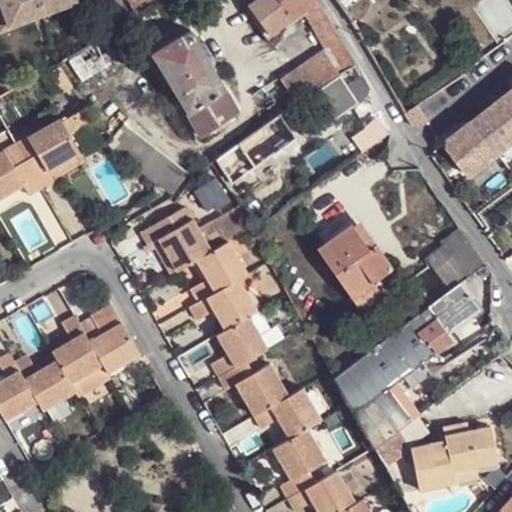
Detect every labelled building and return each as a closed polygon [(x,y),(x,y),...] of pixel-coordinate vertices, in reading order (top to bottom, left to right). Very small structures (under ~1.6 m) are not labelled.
[(43,12),(38,0),(0,0),(3,5),(10,24),(43,12)] [(38,0),(43,12),(74,0),(38,0)] [(130,0),(138,14),(160,1),(159,0),(130,0)] [(314,0),(252,0),(247,4),(269,32),(302,8),(314,0)] [(328,15),(318,0),(314,0),(302,8),(314,24),(328,15)] [(453,0),(459,8),(470,0),(469,0),(453,0)] [(3,5),(0,5),(0,27),(10,24),(3,5)] [(342,38),(328,15),(314,24),(327,47),(342,38)] [(224,87),(190,28),(151,51),(188,112),(224,87)] [(477,56),(503,38),(498,31),(472,48),(477,56)] [(113,35),(70,61),(82,80),(127,55),(113,35)] [(350,53),(342,38),(327,47),(335,62),(350,53)] [(511,61),(511,51),(504,41),(470,66),(484,83),(511,61)] [(335,62),(327,47),(281,78),(290,91),(298,101),(322,85),(341,72),(335,62)] [(355,62),(350,53),(335,62),(341,72),(355,62)] [(511,61),(484,83),(498,102),(511,90),(511,61)] [(371,87),(355,62),(341,72),(358,102),(370,92),(371,87)] [(60,66),(50,72),(62,93),(73,87),(60,66)] [(476,89),(484,83),(470,66),(463,71),(465,73),(476,89)] [(341,72),(322,85),(340,114),(358,102),(341,72)] [(456,105),(476,89),(465,73),(443,89),(456,105)] [(290,91),(281,78),(263,90),(272,103),(290,91)] [(238,110),(224,87),(188,112),(201,135),(238,110)] [(478,117),(504,151),(511,145),(511,90),(498,102),(478,117)] [(298,101),(290,91),(272,103),(279,115),(281,115),(298,101)] [(404,114),(410,124),(415,127),(422,128),(429,125),(438,118),(425,101),(404,114)] [(85,107),(59,122),(68,139),(95,124),(85,107)] [(294,133),(281,115),(279,115),(218,158),(230,177),(252,161),(255,166),(275,152),(273,148),(294,133)] [(472,177),(504,151),(478,117),(450,140),(448,147),(472,177)] [(25,162),(41,190),(54,182),(49,172),(77,155),(68,139),(59,122),(58,119),(29,136),(39,154),(25,162)] [(124,124),(108,147),(155,182),(173,195),(189,173),(124,124)] [(362,151),(388,133),(366,128),(352,138),(362,151)] [(39,154),(29,136),(15,143),(25,162),(39,154)] [(25,162),(15,143),(1,152),(10,169),(25,162)] [(1,152),(0,152),(0,199),(22,188),(27,198),(41,190),(25,162),(10,169),(1,152)] [(186,205),(141,231),(150,247),(159,242),(177,272),(194,262),(212,251),(200,231),(194,219),(186,205)] [(215,223),(200,231),(212,251),(227,243),(253,228),(247,213),(243,207),(215,223)] [(208,211),(194,219),(200,231),(215,223),(208,211)] [(447,242),(467,271),(482,259),(454,217),(438,229),(447,242)] [(373,283),(392,269),(373,242),(369,245),(354,225),(330,240),(324,244),(318,249),(347,291),(367,276),(373,283)] [(150,247),(146,250),(163,280),(177,272),(159,242),(150,247)] [(432,264),(448,285),(467,271),(447,242),(427,256),(432,264)] [(212,251),(194,262),(206,283),(191,292),(193,298),(186,302),(188,307),(239,278),(245,274),(227,243),(212,251)] [(33,252),(27,256),(30,261),(36,258),(33,252)] [(486,283),(492,282),(491,272),(485,264),(477,270),(486,283)] [(239,278),(257,311),(260,309),(268,304),(250,271),(245,274),(239,278)] [(373,283),(367,276),(347,291),(352,297),(373,283)] [(239,278),(188,307),(197,322),(215,312),(224,330),(248,316),(257,311),(239,278)] [(430,323),(445,345),(452,337),(448,331),(479,305),(460,282),(428,306),(438,318),(430,323)] [(438,318),(428,306),(421,311),(430,323),(438,318)] [(257,311),(248,316),(267,349),(283,339),(276,327),(272,330),(260,309),(257,311)] [(112,310),(95,320),(102,332),(119,323),(112,310)] [(430,323),(421,311),(332,374),(354,412),(390,387),(397,381),(445,345),(430,323)] [(224,330),(215,335),(227,354),(210,364),(218,377),(246,360),(261,352),(267,349),(248,316),(224,330)] [(72,340),(51,352),(55,360),(69,385),(103,366),(80,325),(75,317),(63,323),(72,340)] [(94,317),(80,325),(103,366),(109,376),(139,358),(119,323),(102,332),(95,320),(94,317)] [(0,365),(6,377),(0,380),(0,410),(6,420),(38,402),(14,361),(9,352),(0,357),(0,365)] [(261,352),(246,360),(255,375),(269,366),(261,352)] [(28,354),(14,361),(38,402),(43,412),(74,394),(69,385),(55,360),(36,369),(28,354)] [(255,375),(246,360),(218,377),(226,391),(237,385),(254,414),(286,396),(269,366),(255,375)] [(74,394),(76,397),(109,378),(109,376),(103,366),(69,385),(74,394)] [(397,381),(390,387),(413,418),(421,412),(397,381)] [(324,417),(306,385),(286,396),(254,414),(263,428),(279,419),(290,438),(306,428),(324,417)] [(413,418),(390,387),(354,412),(375,446),(398,430),(413,418)] [(466,422),(443,426),(445,436),(468,431),(466,422)] [(412,452),(419,490),(420,490),(456,482),(453,470),(476,465),(498,461),(491,427),(468,431),(445,436),(445,441),(411,448),(412,452)] [(287,498),(331,472),(306,428),(290,438),(272,448),(291,481),(280,487),(287,498)] [(398,430),(375,446),(389,469),(412,452),(411,448),(398,430)] [(453,470),(456,482),(479,477),(476,465),(453,470)] [(338,511),(357,502),(337,469),(331,472),(287,498),(294,511),(296,511),(312,503),(317,511),(338,511)] [(511,511),(511,489),(492,511),(511,511)] [(376,511),(367,496),(357,502),(338,511),(376,511)]
